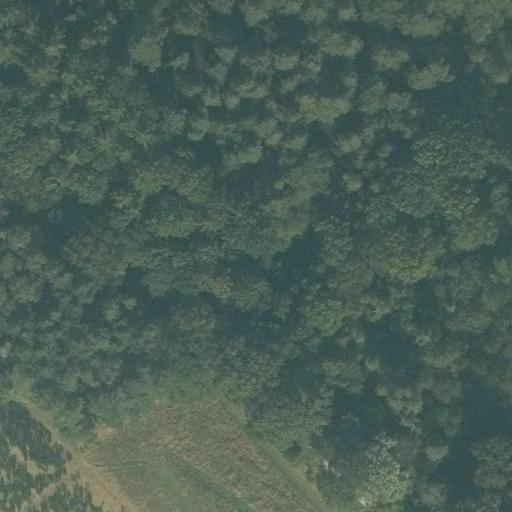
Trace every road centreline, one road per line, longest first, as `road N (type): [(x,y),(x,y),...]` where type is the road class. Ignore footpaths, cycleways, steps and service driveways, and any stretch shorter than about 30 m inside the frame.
road 1 (track): [(0,181),(210,344),(387,511)]
road 2 (track): [(210,344),(296,248)]
